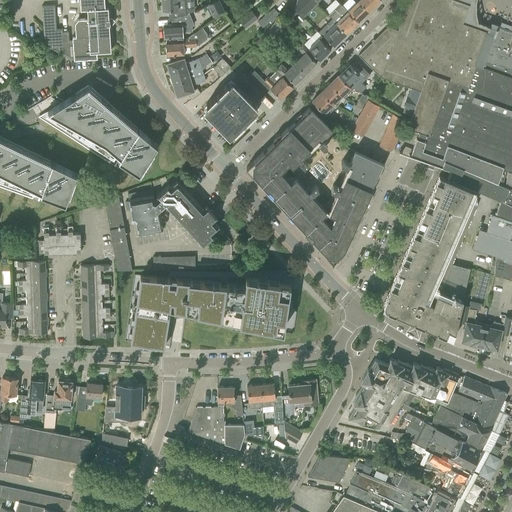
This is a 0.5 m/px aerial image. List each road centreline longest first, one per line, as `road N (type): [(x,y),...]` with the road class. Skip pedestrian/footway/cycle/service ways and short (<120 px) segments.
road 1 (residential): [(359,309),(227,169)]
road 2 (residential): [(265,132),(395,0)]
road 3 (unclassified): [(274,511),(342,394),(334,351)]
road 4 (residential): [(511,383),(413,344),(359,309)]
road 5 (residential): [(334,351),(171,362)]
road 6 (unclassified): [(132,511),(161,427),(171,362)]
road 7 (residential): [(144,70),(64,76),(0,99)]
road 8 (residential): [(227,169),(144,70)]
